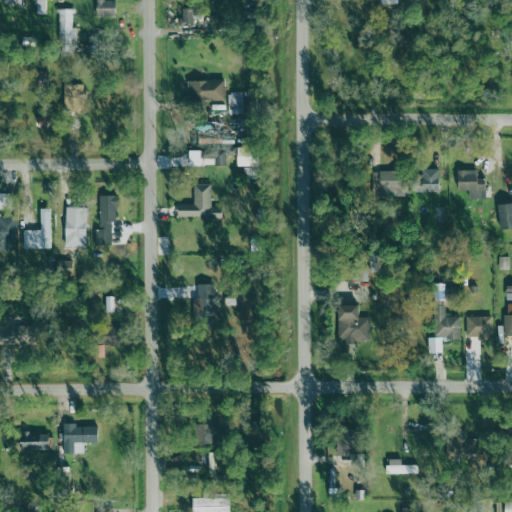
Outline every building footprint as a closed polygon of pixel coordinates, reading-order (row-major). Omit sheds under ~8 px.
[(116,16),(115,1),(105,1),(104,0),(96,0),(97,17),(116,16)] [(182,27),(194,26),(194,8),(181,9),(182,27)] [(73,9),(59,9),(58,45),(76,45),(77,28),(73,28),(73,9)] [(224,80),(188,81),(188,101),(225,100),(224,80)] [(64,110),(77,110),(77,99),(85,99),(84,84),(64,85),(64,110)] [(243,92),(228,93),(229,115),(244,114),(243,92)] [(204,166),(226,165),(226,149),(203,150),(204,166)] [(260,179),(260,162),(244,162),(244,179),(260,179)] [(440,169),(419,169),(418,192),(440,192),(440,169)] [(478,170),(458,171),(459,191),(469,191),(469,200),(486,199),(486,179),(478,179),(478,170)] [(406,197),(406,171),(380,171),(380,197),(406,197)] [(212,185),(194,184),(194,205),(179,205),(178,218),(224,219),(224,208),(211,208),(212,185)] [(116,196),(100,195),(99,230),(96,230),(95,249),(114,249),(116,196)] [(511,203),(498,205),(500,230),(511,229),(511,203)] [(24,249),(51,249),(50,209),(40,209),(41,230),(23,230),(24,249)] [(17,241),(17,215),(0,215),(0,251),(8,251),(8,241),(17,241)] [(66,248),(86,248),(85,221),(76,222),(76,217),(66,217),(66,248)] [(194,298),(193,321),(214,321),(215,285),(198,284),(198,298),(194,298)] [(338,338),(345,339),(345,343),(370,343),(371,318),(360,317),(360,306),(339,305),(338,338)] [(461,338),(460,317),(446,317),(446,306),(435,306),(435,339),(461,338)] [(467,317),(467,339),(493,339),(493,316),(467,317)] [(35,325),(0,326),(0,347),(36,347),(35,325)] [(123,344),(122,329),(97,330),(98,356),(103,356),(103,345),(123,344)] [(429,339),(429,353),(443,353),(443,338),(429,339)] [(199,444),(223,443),(222,423),(198,424),(199,444)] [(99,426),(64,425),(63,454),(84,454),(84,443),(98,444),(99,426)] [(49,450),(49,434),(20,434),(20,450),(49,450)] [(337,457),(360,458),(361,434),(337,434),(337,457)] [(479,457),(480,439),(451,437),(451,456),(479,457)] [(387,474),(418,474),(418,466),(402,466),(402,460),(387,460),(387,474)] [(230,511),(230,496),(193,497),(193,511),(230,511)]
